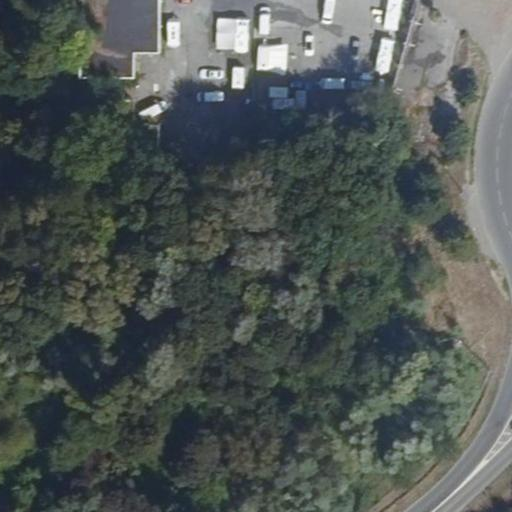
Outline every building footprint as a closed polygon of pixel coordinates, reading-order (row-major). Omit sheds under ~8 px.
[(67,0),(67,27),(80,27),(80,55),(92,55),(92,80),(147,80),(147,55),(174,54),(173,0),(67,0)] [(356,32),(358,1),(335,0),(326,0),(324,30),(356,32)] [(292,78),(322,79),(323,48),(293,47),(292,78)] [(335,51),(333,79),(365,81),(367,53),(335,51)] [(145,100),(84,100),(84,129),(115,129),(115,152),(170,152),(170,125),(145,125),(145,100)]
